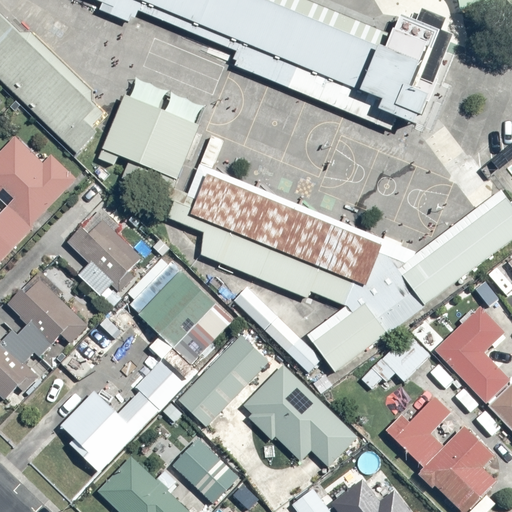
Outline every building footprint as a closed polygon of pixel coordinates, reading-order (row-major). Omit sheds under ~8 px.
[(108,54),(54,0),(0,0),(0,11),(74,87),(108,54)] [(231,0),(254,10),(249,22),(411,92),(439,26),(378,0),(231,0)] [(0,82),(74,154),(96,132),(86,123),(96,113),(0,19),(0,82)] [(229,86),(148,52),(126,106),(206,139),(229,86)] [(335,304),(359,338),(415,292),(403,280),(434,258),(446,268),(511,220),(511,163),(437,216),(217,127),(193,182),(233,195),(224,221),(335,264),(336,257),(374,272),(335,304)] [(0,262),(76,180),(49,155),(40,164),(14,138),(0,152),(0,200),(7,208),(0,215),(0,262)] [(124,276),(141,257),(101,220),(75,248),(88,261),(75,276),(99,298),(112,284),(124,276)] [(71,477),(83,464),(95,476),(98,473),(158,412),(155,410),(183,381),(172,371),(183,360),(189,367),(233,322),(179,270),(135,315),(158,338),(149,348),(158,357),(152,363),(109,408),(93,393),(56,431),(69,445),(66,448),(70,452),(58,464),(71,477)] [(1,342),(0,341),(0,402),(2,404),(17,389),(26,397),(59,364),(46,352),(60,338),(69,347),(88,327),(37,277),(6,308),(12,314),(4,323),(12,331),(1,342)] [(486,407),(510,384),(483,355),(504,335),(479,309),(434,352),(486,407)] [(374,391),(386,380),(390,383),(398,376),(404,382),(434,355),(412,331),(362,378),(374,391)] [(271,359),(242,332),(167,411),(177,420),(188,408),(208,427),(271,359)] [(240,425),(247,432),(254,425),(271,442),(274,438),(299,463),(309,453),(327,471),(358,439),(281,364),(241,406),(250,415),(240,425)] [(511,385),(510,384),(486,407),(511,433),(511,385)] [(428,387),(416,400),(424,408),(410,422),(402,414),(387,429),(426,467),(422,471),(463,511),(467,511),(498,482),(483,468),(495,456),(463,424),(444,443),(434,432),(454,412),(428,387)] [(240,478),(198,438),(171,467),(212,507),(240,478)] [(167,471),(156,481),(132,459),(97,494),(115,511),(186,511),(168,494),(178,484),(167,471)] [(381,503),(361,475),(329,497),(339,511),(412,511),(397,491),(381,503)] [(329,511),(313,489),(291,505),(295,511),(329,511)]
